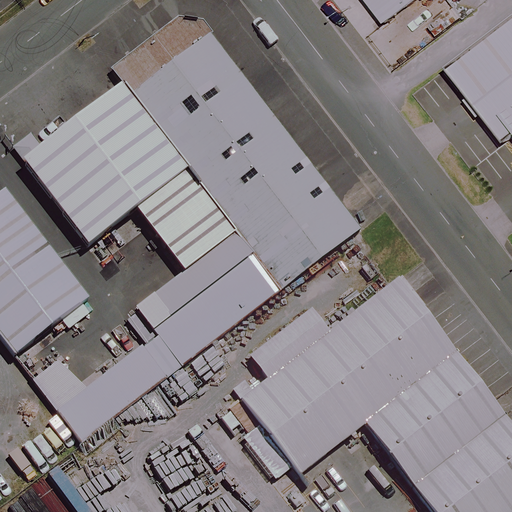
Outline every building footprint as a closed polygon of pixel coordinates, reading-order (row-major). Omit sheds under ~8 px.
[(356,0),(378,28),(413,0),(356,0)] [(467,0),(448,0),(464,19),(475,10),(467,0)] [(511,136),(511,16),(439,74),(497,149),(511,136)] [(115,107),(173,181),(220,241),(238,265),(265,300),(347,238),(197,44),(115,107)] [(173,181),(108,97),(10,172),(75,256),(124,219),(173,181)] [(220,241),(173,181),(124,219),(171,279),(220,241)] [(0,200),(0,360),(3,364),(80,304),(0,200)] [(140,340),(238,265),(220,241),(171,279),(122,316),(140,340)] [(69,451),(265,300),(238,265),(140,340),(41,416),(69,451)] [(450,359),(390,281),(229,405),(288,482),(351,435),(450,359)] [(502,511),(511,505),(511,439),(450,359),(351,435),(410,511),(502,511)]
